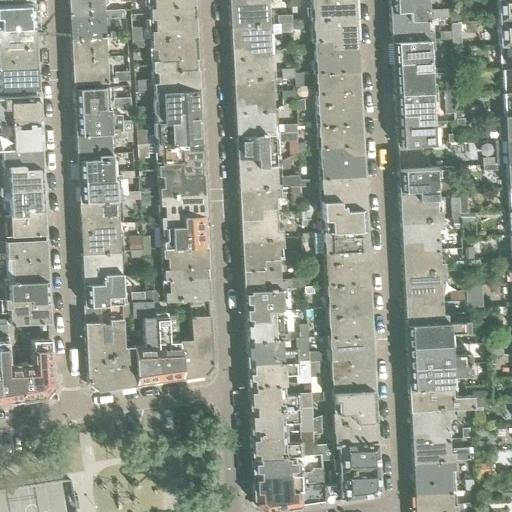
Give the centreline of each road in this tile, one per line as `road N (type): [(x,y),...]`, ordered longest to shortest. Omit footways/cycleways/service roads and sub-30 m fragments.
road 1 (residential): [(372,0),(396,507)]
road 2 (residential): [(50,0),(75,413)]
road 3 (residential): [(226,395),(206,0)]
road 4 (residential): [(75,413),(226,395)]
